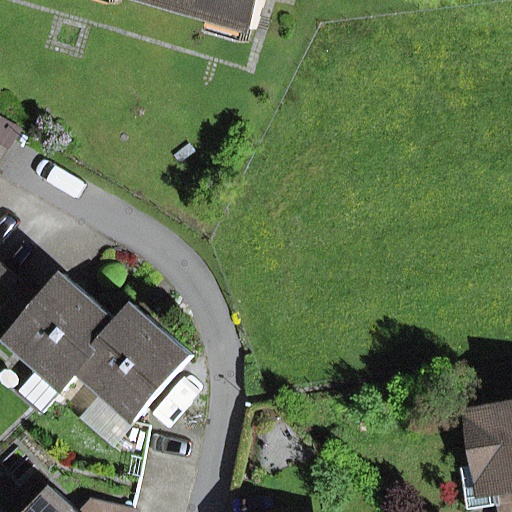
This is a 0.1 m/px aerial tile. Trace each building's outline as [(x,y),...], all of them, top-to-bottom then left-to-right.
[(159,0),(257,29),(266,0),(159,0)] [(20,131),(6,123),(0,132),(0,141),(11,147),(20,131)] [(0,274),(23,294),(29,287),(0,260),(0,274)] [(80,373),(123,325),(122,324),(67,275),(45,301),(29,287),(23,294),(6,313),(21,327),(9,341),(40,370),(21,392),(45,414),(81,374),(80,373)] [(142,412),(134,421),(136,423),(195,357),(138,306),(122,324),(123,325),(80,373),(81,374),(107,397),(114,403),(122,394),(142,412)] [(511,364),(481,370),(488,411),(511,407),(511,364)] [(136,423),(134,421),(142,412),(122,394),(114,403),(107,397),(87,419),(116,445),(136,423)] [(511,511),(511,407),(488,411),(475,413),(483,466),(464,469),(471,510),(501,506),(502,511),(511,511)] [(129,511),(131,511),(136,511),(154,428),(146,427),(129,511)] [(131,511),(129,511),(93,504),(85,511),(80,511),(56,490),(35,511),(131,511)]
